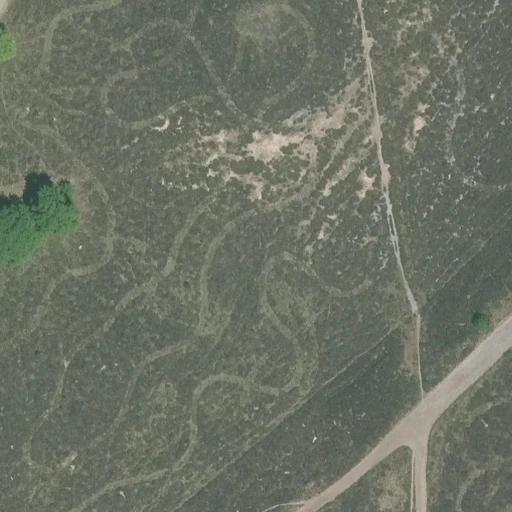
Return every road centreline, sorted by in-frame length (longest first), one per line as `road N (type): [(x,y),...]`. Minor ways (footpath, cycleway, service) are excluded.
road 1 (unknown): [(424,511),(422,426),(312,511)]
road 2 (unknown): [(511,328),(422,426)]
